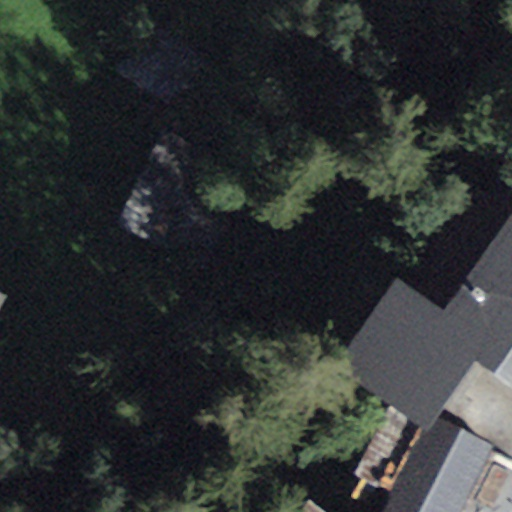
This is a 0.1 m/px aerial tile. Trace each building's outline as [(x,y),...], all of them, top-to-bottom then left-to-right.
[(339,15),(281,91),(327,126),(382,50),(339,15)] [(224,69),(146,18),(116,68),(193,118),(224,69)] [(225,206),(147,160),(111,221),(189,267),(225,206)] [(511,381),(511,237),(445,337),(511,381)] [(338,511),(311,491),(295,511),(338,511)]
